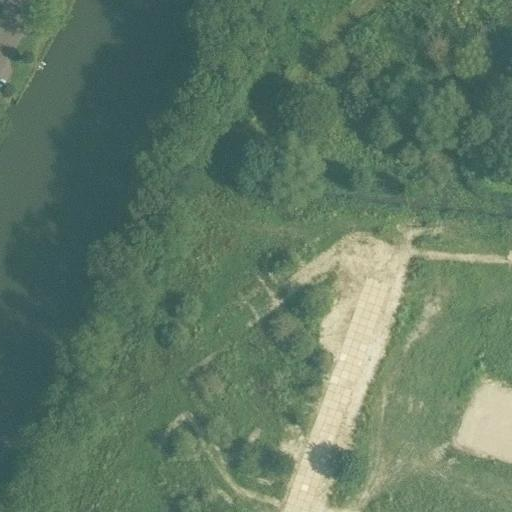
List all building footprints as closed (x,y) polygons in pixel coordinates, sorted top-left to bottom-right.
[(268,209),(246,227),(274,262),(296,245),(268,209)] [(246,227),(224,244),(252,279),(274,262),(246,227)] [(224,244),(203,261),(230,297),(252,279),(224,244)] [(418,289),(418,290),(449,302),(457,280),(438,273),(440,267),(427,265),(418,289)] [(486,274),(484,291),(498,293),(496,313),(511,314),(511,280),(499,279),(499,276),(486,274)] [(408,306),(408,307),(443,320),(449,302),(418,290),(418,289),(415,288),(408,306)] [(405,305),(401,316),(408,319),(405,327),(436,338),(443,320),(408,307),(408,306),(405,305)] [(482,305),(479,312),(491,317),(493,309),(482,305)] [(479,312),(477,320),(488,324),(491,317),(479,312)] [(399,343),(398,345),(430,356),(436,338),(405,327),(399,343)] [(389,350),(385,361),(388,362),(388,361),(423,374),(430,356),(398,345),(399,343),(395,342),(392,351),(389,350)] [(468,349),(480,354),(480,353),(482,346),(471,342),(468,349)] [(251,344),(246,372),(290,380),(295,353),(251,344)] [(468,349),(466,357),(477,361),(480,354),(468,349)] [(511,355),(505,355),(503,367),(511,368),(511,360),(511,355)] [(388,362),(381,381),(416,393),(423,374),(388,361),(388,362)] [(246,372),(240,399),(285,408),(290,380),(246,372)] [(458,378),(455,385),(466,389),(469,382),(458,378)] [(455,385),(452,393),(464,397),(466,389),(455,385)] [(377,392),(370,411),(405,424),(412,404),(377,392)] [(240,399),(235,426),(279,435),(285,408),(240,399)] [(370,411),(364,430),(367,431),(367,430),(399,442),(405,424),(370,411)] [(440,428),(438,435),(449,439),(452,432),(440,428)] [(367,431),(361,448),(392,460),(399,442),(367,430),(367,431)] [(438,435),(435,443),(446,447),(449,439),(438,435)] [(139,443),(128,469),(170,486),(180,461),(139,443)] [(351,454),(347,465),(354,467),(354,466),(386,478),(392,460),(361,448),(358,456),(351,454)] [(465,457),(462,469),(470,471),(473,460),(465,457)] [(473,460),(470,471),(478,473),(481,462),(473,460)] [(429,464),(426,472),(437,476),(440,469),(429,464)] [(348,484),(348,485),(379,496),(386,478),(354,466),(354,467),(348,484)] [(502,468),(499,480),(507,482),(510,470),(502,468)] [(128,469),(117,495),(159,511),(170,486),(128,469)] [(426,472),(423,480),(435,484),(437,476),(426,472)] [(345,482),(334,511),(352,511),(353,511),(356,511),(373,511),(379,496),(348,485),(348,484),(345,482)] [(117,495),(109,511),(158,511),(159,511),(117,495)] [(458,511),(460,507),(439,501),(435,511),(458,511)]
